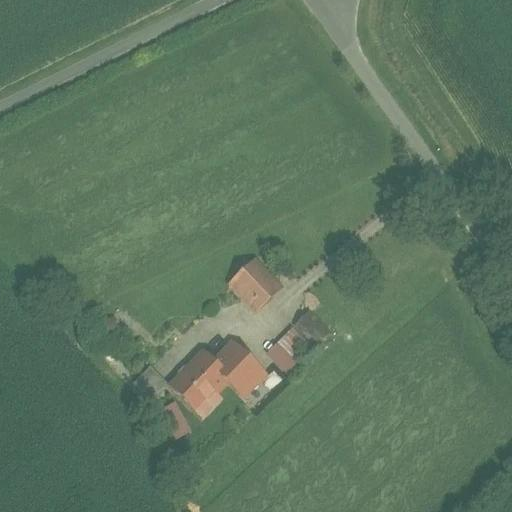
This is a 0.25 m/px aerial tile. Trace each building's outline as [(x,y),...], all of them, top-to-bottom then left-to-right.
[(285,290),(257,261),(229,287),(257,317),(285,290)] [(312,311),(270,354),(294,378),(336,335),(312,311)] [(159,312),(141,329),(153,341),(170,323),(159,312)] [(117,321),(99,322),(100,346),(119,345),(118,331),(117,321)] [(204,350),(169,387),(206,422),(237,390),(248,401),(273,376),(236,341),(216,362),(204,350)] [(133,386),(151,404),(170,385),(151,367),(133,386)]
